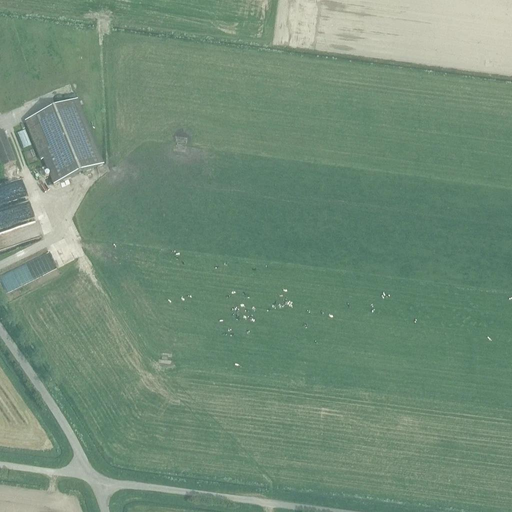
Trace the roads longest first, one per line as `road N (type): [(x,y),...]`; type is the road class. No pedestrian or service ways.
road 1 (unclassified): [(328,511),(94,479)]
road 2 (unclassified): [(94,479),(0,332)]
